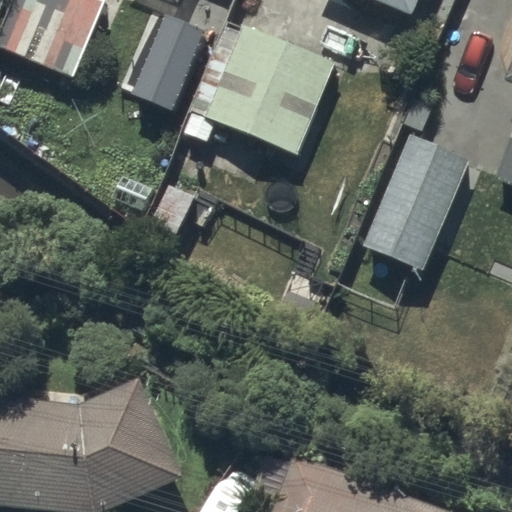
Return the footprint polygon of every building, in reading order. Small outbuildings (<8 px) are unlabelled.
[(17,0),(0,42),(0,44),(78,75),(107,0),(17,0)] [(229,0),(189,0),(174,36),(209,51),(231,1),(229,0)] [(387,0),(416,12),(421,0),(387,0)] [(247,21),(211,113),(300,151),(339,60),(247,21)] [(381,216),(369,243),(428,266),(472,156),(416,134),(414,139),(401,133),(369,213),(381,216)] [(511,143),(498,175),(511,180),(511,143)] [(28,397),(0,394),(0,501),(102,510),(187,473),(147,373),(88,402),(80,403),(80,394),(28,390),(28,397)] [(283,495),(276,511),(456,511),(298,454),(296,459),(272,450),(259,486),(283,495)]
